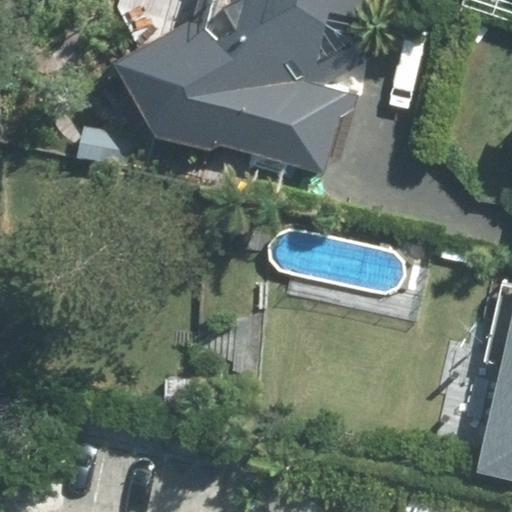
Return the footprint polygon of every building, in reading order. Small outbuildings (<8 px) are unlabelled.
[(206,147),(217,141),(323,171),(340,163),(358,96),(348,93),(374,0),(121,0),(119,8),(145,52),(113,70),(147,131),(206,147)] [(511,0),(465,0),(464,2),(511,18),(511,0)] [(135,136),(84,126),(77,164),(128,174),(135,136)] [(255,371),(267,310),(178,292),(166,353),(255,371)] [(511,337),(485,454),(511,460),(511,337)]
